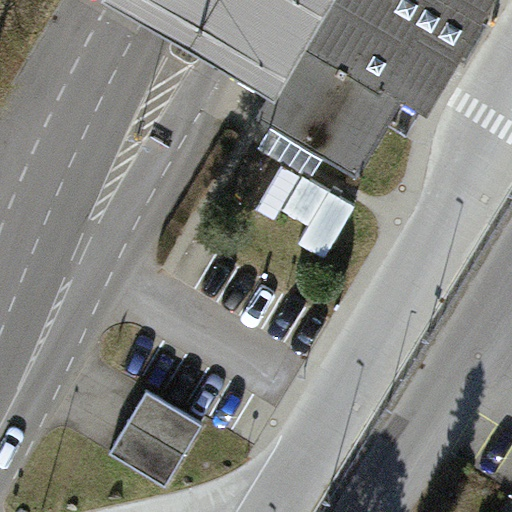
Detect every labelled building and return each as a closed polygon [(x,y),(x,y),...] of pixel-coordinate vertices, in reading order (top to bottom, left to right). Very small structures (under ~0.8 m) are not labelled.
[(112,0),(279,101),(320,33),(313,28),(330,0),(112,0)] [(330,0),(313,28),(320,33),(279,101),(268,121),(362,175),(408,96),(429,108),(493,0),(330,0)] [(312,224),(333,189),(308,174),(287,208),(312,224)] [(359,205),(333,189),(312,224),(301,242),(328,258),(359,205)] [(387,235),(368,268),(382,276),(402,243),(387,235)] [(206,423),(149,390),(113,453),(171,486),(206,423)]
